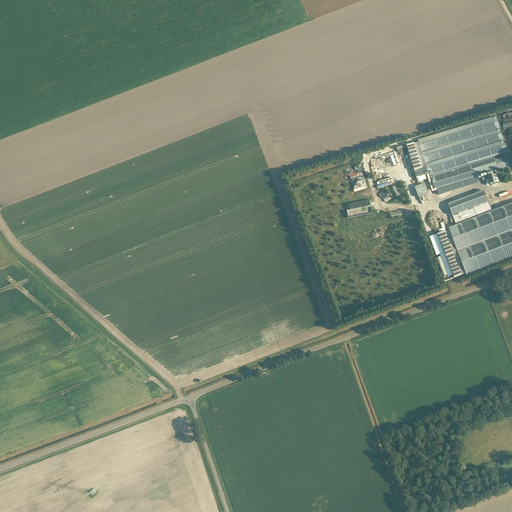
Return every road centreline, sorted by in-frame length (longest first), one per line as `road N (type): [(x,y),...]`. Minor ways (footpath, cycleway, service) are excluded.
road 1 (unclassified): [(189,397),(511,275)]
road 2 (unclassified): [(0,468),(189,397)]
road 3 (unclassified): [(227,511),(189,397)]
